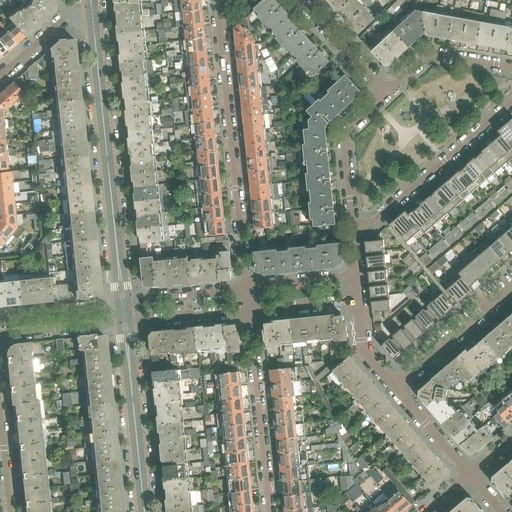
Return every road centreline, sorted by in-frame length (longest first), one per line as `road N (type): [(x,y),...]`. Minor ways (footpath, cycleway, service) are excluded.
road 1 (tertiary): [(122,304),(90,12)]
road 2 (residential): [(221,0),(245,287)]
road 3 (residential): [(511,104),(381,216),(349,229)]
road 4 (residential): [(247,311),(267,511)]
road 5 (tertiary): [(143,511),(123,323)]
road 6 (residential): [(349,229),(344,131),(386,93)]
road 7 (residential): [(395,387),(511,288)]
road 8 (residential): [(386,93),(430,54),(511,69)]
road 9 (residential): [(298,0),(386,93)]
road 10 (residential): [(123,323),(247,311)]
road 11 (residential): [(245,287),(122,304)]
road 12 (residential): [(0,335),(123,323)]
road 13 (residential): [(122,304),(0,317)]
